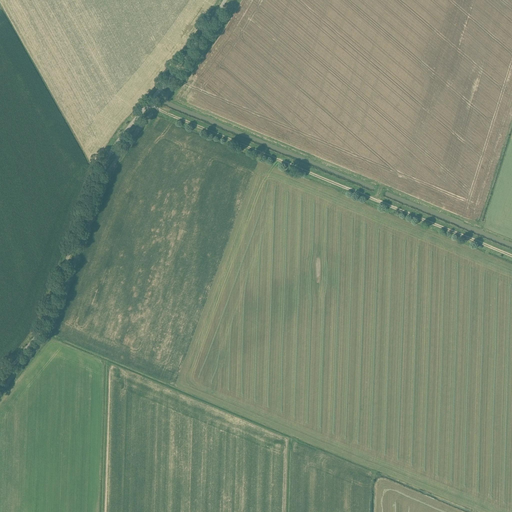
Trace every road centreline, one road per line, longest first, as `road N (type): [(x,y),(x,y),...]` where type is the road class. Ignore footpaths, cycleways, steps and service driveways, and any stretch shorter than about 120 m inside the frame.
road 1 (unclassified): [(0,378),(35,339),(108,156),(224,0)]
road 2 (track): [(149,103),(511,257)]
